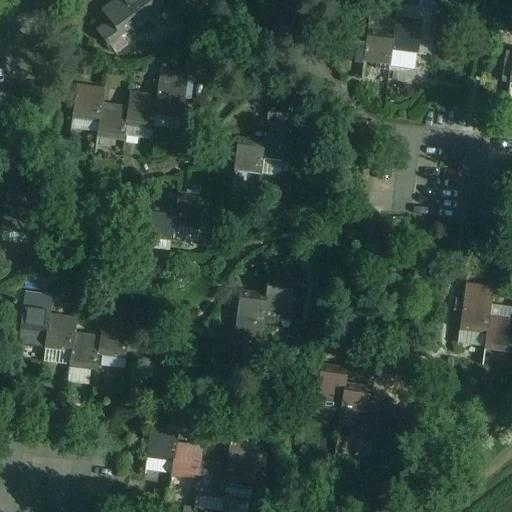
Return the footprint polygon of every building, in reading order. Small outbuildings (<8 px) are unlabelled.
[(107,20),(94,30),(105,45),(118,35),(149,13),(149,14),(165,2),(163,0),(112,0),(99,10),(107,20)] [(208,0),(163,0),(165,2),(179,22),(209,1),(208,0)] [(394,19),(390,51),(409,53),(416,54),(425,55),(426,42),(418,41),(419,39),(420,25),(425,25),(428,26),(430,9),(396,5),(395,16),(394,16),(394,19)] [(354,37),(350,66),(360,68),(361,61),(374,63),(388,64),(390,51),(394,19),(368,15),(364,38),(354,37)] [(155,96),(153,115),(173,118),(180,119),(181,112),(187,113),(190,92),(184,91),(185,85),(158,81),(155,96)] [(76,85),(71,118),(92,121),(98,121),(100,105),(102,88),(76,85)] [(127,108),(124,126),(146,129),(151,130),(153,115),(155,96),(129,92),(127,108)] [(96,132),(96,137),(117,140),(117,142),(122,142),(124,126),(127,108),(100,105),(98,121),(96,132)] [(262,142),(258,175),(273,176),(275,162),(281,163),(286,164),(292,118),(266,115),(262,142)] [(172,123),(171,136),(195,137),(195,123),(172,123)] [(236,139),(233,172),(252,174),(258,175),(262,142),(236,139)] [(174,221),(173,227),(199,230),(200,225),(208,226),(211,201),(203,201),(203,196),(198,195),(186,194),(177,193),(175,209),(174,221)] [(2,213),(0,231),(0,243),(9,244),(10,234),(27,236),(31,202),(32,197),(5,194),(4,199),(2,213)] [(149,205),(145,232),(165,235),(165,241),(171,242),(173,227),(174,221),(175,209),(149,205)] [(265,295),(262,314),(282,316),(289,317),(293,282),(267,279),(265,295)] [(460,317),(458,329),(486,333),(488,316),(491,301),(493,286),(465,282),(463,299),(460,317)] [(238,291),(234,323),(255,325),(261,326),(262,314),(265,295),(238,291)] [(24,297),(18,338),(45,342),(49,316),(51,301),(24,297)] [(460,317),(463,299),(454,298),(452,316),(460,317)] [(45,342),(44,347),(71,350),(73,334),(75,319),(49,316),(45,342)] [(485,343),(484,350),(505,352),(510,353),(511,339),(511,333),(511,319),(488,316),(486,333),(485,343)] [(100,338),(97,357),(125,360),(129,326),(130,321),(113,319),(113,324),(102,323),(100,338)] [(70,364),(69,368),(83,370),(95,372),(97,357),(100,338),(73,334),(71,350),(70,364)] [(320,365),(315,396),(342,400),(344,384),(346,368),(320,365)] [(340,411),(339,415),(358,418),(365,419),(369,387),(344,384),(342,400),(341,406),(340,411)] [(306,395),(303,420),(312,421),(313,410),(315,396),(306,395)] [(147,452),(146,457),(167,460),(173,460),(175,444),(177,428),(150,425),(147,452)] [(173,460),(171,476),(197,480),(200,462),(202,448),(175,444),(173,460)] [(226,466),(223,491),(250,495),(251,488),(257,454),(228,451),(226,466)] [(197,480),(195,496),(222,499),(223,491),(226,466),(200,462),(197,480)]
